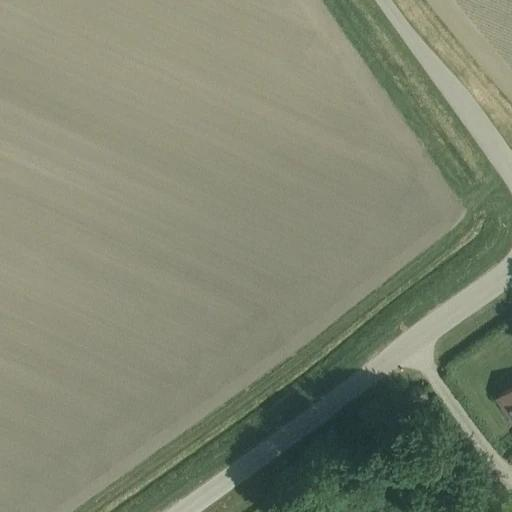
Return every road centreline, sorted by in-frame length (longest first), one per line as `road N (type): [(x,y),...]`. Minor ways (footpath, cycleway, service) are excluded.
road 1 (unclassified): [(177,511),(511,275)]
road 2 (unclassified): [(511,197),(371,0)]
